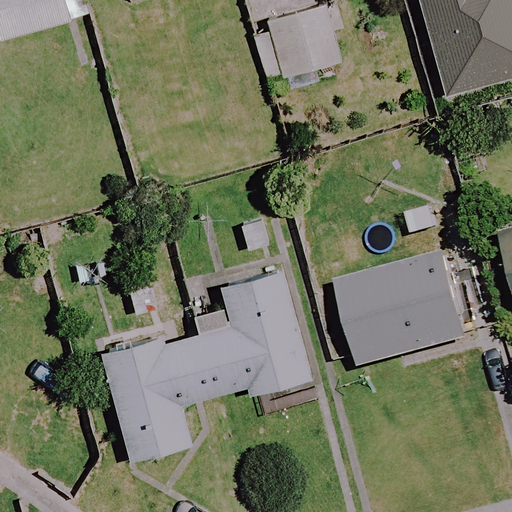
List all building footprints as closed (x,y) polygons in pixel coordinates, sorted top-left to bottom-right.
[(0,0),(0,41),(76,21),(69,0),(0,0)] [(336,64),(320,3),(268,16),(284,77),(336,64)] [(420,205),(380,218),(389,247),(430,233),(420,205)] [(267,215),(236,220),(242,252),(273,247),(267,215)] [(511,232),(500,236),(511,285),(511,232)] [(48,253),(22,262),(36,305),(62,296),(48,253)] [(465,341),(443,256),(335,284),(358,369),(465,341)] [(245,395),(256,393),(306,380),(279,270),(220,284),(226,309),(192,318),(195,330),(101,353),(128,461),(189,446),(178,403),(243,387),(245,395)] [(150,281),(124,288),(134,324),(160,318),(150,281)]
